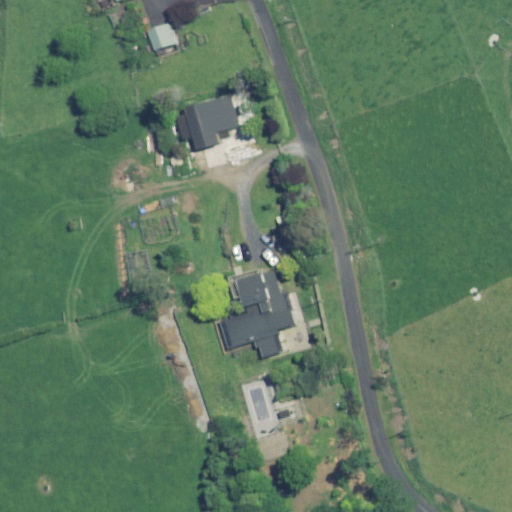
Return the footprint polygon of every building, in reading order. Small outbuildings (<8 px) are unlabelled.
[(177,45),(169,26),(150,33),(158,53),(177,45)] [(231,96),(187,109),(200,150),(221,144),(217,133),(240,126),(231,96)] [(196,208),(192,196),(178,202),(183,213),(196,208)] [(302,245),(292,215),(281,218),(284,226),(276,229),(283,251),(302,245)] [(282,293),(276,273),(240,283),(249,314),(223,322),(231,349),(257,341),(259,349),(263,347),(266,358),(284,353),(278,331),(298,325),(288,291),(282,293)]
